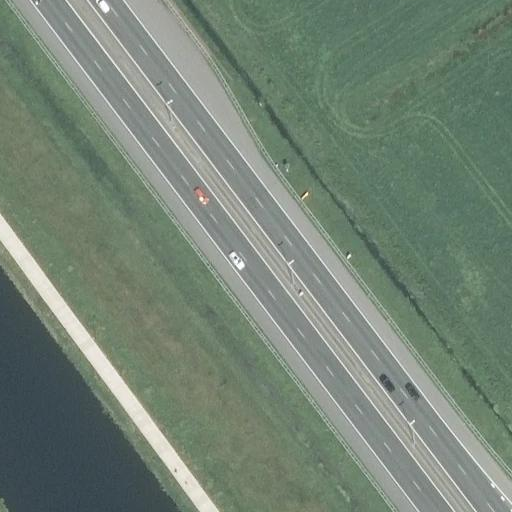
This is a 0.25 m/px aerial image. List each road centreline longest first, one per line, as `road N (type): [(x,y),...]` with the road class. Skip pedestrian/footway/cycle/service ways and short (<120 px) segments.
road 1 (motorway): [(43,0),(432,511)]
road 2 (motorway): [(493,511),(111,0)]
